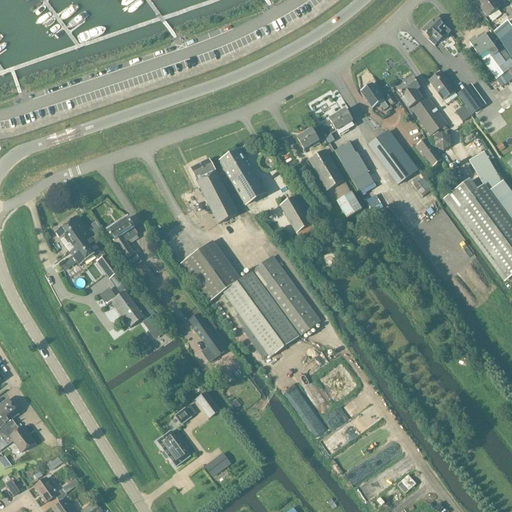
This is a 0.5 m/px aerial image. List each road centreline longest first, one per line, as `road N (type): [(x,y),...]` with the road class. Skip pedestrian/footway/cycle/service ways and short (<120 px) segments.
road 1 (residential): [(0,206),(50,180),(243,114),(330,69),(414,0)]
road 2 (tertiary): [(362,0),(267,62),(24,150),(0,169)]
road 3 (tertiary): [(145,511),(0,267)]
